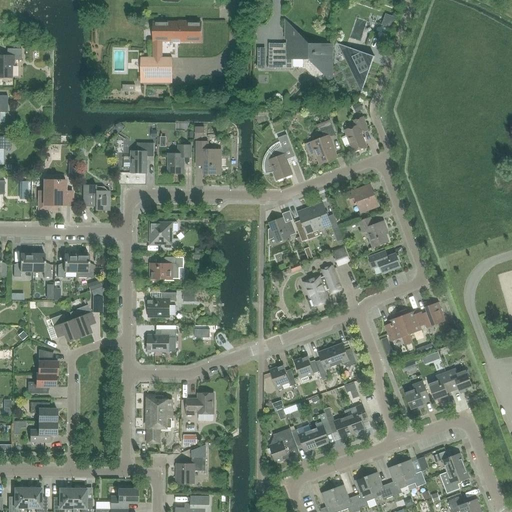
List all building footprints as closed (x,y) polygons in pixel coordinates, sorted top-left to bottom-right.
[(391,28),(394,18),(385,14),(381,25),(391,28)] [(293,60),(308,60),(332,84),(333,44),(309,44),(285,19),(285,44),(269,43),(268,68),(293,69),(293,60)] [(162,58),(162,42),(201,42),(201,22),(153,22),(154,42),(153,42),(152,58),(141,58),(141,76),(172,76),(172,58),(162,58)] [(364,85),(374,57),(346,47),(344,51),(359,84),(364,85)] [(7,49),(7,56),(0,55),(0,77),(11,78),(12,65),(14,65),(14,60),(21,60),(21,49),(7,49)] [(361,133),(368,130),(363,117),(353,121),(355,126),(344,131),(346,136),(342,137),(342,139),(345,146),(346,147),(350,146),(352,152),(366,147),(361,133)] [(316,154),(320,164),(336,158),(329,138),(335,135),(330,122),(317,127),(321,138),(305,144),(310,157),(316,154)] [(294,157),(289,142),(286,135),(278,138),(279,142),(277,144),(275,145),(273,146),(272,147),(270,148),(270,149),(268,151),(267,153),(266,155),(265,157),(264,159),(263,161),(263,164),(263,166),(263,168),(263,170),(263,173),(263,174),(273,172),(276,181),(293,175),(287,160),(294,157)] [(0,136),(0,149),(10,150),(11,137),(0,136)] [(221,150),(207,150),(207,142),(197,142),(197,160),(204,160),(203,174),(220,174),(221,150)] [(154,157),(154,143),(137,143),(137,151),(131,151),(130,173),(146,174),(147,157),(154,157)] [(191,158),(191,145),(178,145),(178,154),(168,154),(168,174),(183,174),(183,158),(191,158)] [(141,187),(141,176),(124,176),(124,187),(141,187)] [(72,205),(72,192),(65,192),(65,181),(59,181),(59,180),(56,180),(56,181),(43,181),(43,191),(38,191),(38,210),(57,211),(57,206),(65,206),(65,205),(72,205)] [(109,211),(109,191),(107,191),(103,187),(95,187),(95,185),(83,185),(83,207),(95,207),(95,211),(109,211)] [(361,213),(378,206),(372,192),(364,195),(361,189),(348,194),(352,205),(357,203),(361,213)] [(343,240),(339,228),(334,214),(328,217),(323,203),(310,208),(318,230),(331,225),(337,242),(343,240)] [(306,235),(318,230),(310,208),(298,212),(303,226),(296,228),(301,243),(308,240),(306,235)] [(290,236),(296,234),(291,221),(285,223),(283,218),(269,223),(271,228),(268,230),(268,240),(274,238),(276,243),(290,238),(290,236)] [(373,248),(388,242),(384,230),(386,229),(383,221),(373,225),(370,218),(359,222),(363,232),(366,231),(373,248)] [(173,239),(173,231),(177,231),(177,224),(173,224),(173,223),(150,222),(149,245),(160,245),(164,251),(178,251),(178,239),(173,239)] [(333,252),(338,266),(349,262),(344,248),(333,252)] [(382,274),(400,267),(396,254),(383,259),(381,253),(369,257),(373,268),(379,266),(382,274)] [(32,272),(32,254),(20,254),(20,265),(13,265),(13,277),(20,277),(20,272),(32,272)] [(50,265),(44,265),(44,254),(32,254),(32,272),(44,272),(44,278),(50,278),(50,265)] [(76,273),(76,255),(64,255),(64,265),(57,265),(57,278),(64,278),(64,272),(76,273)] [(94,266),(88,265),(88,255),(76,255),(76,273),(88,273),(88,278),(94,278),(94,266)] [(183,257),(165,257),(165,264),(150,264),(150,279),(153,279),(153,283),(153,279),(165,279),(164,280),(164,281),(173,281),(170,281),(170,279),(179,279),(178,279),(179,268),(182,268),(182,269),(183,269),(183,257)] [(315,306),(316,306),(328,301),(325,291),(330,289),(331,293),(340,290),(332,267),(322,270),(325,277),(320,278),(319,277),(304,283),(311,300),(313,299),(315,306)] [(161,293),(161,301),(148,300),(148,316),(169,316),(169,301),(176,301),(177,293),(161,293)] [(102,313),(102,297),(93,297),(93,313),(102,313)] [(421,314),(425,325),(427,328),(445,321),(438,303),(431,305),(429,301),(423,303),(427,312),(421,314)] [(87,322),(93,320),(88,305),(75,310),(75,311),(69,313),(72,320),(78,338),(91,333),(87,322)] [(425,325),(421,314),(421,312),(415,314),(414,312),(406,314),(405,310),(400,312),(409,335),(421,330),(420,326),(425,325)] [(412,343),(409,335),(400,312),(395,313),(397,318),(389,321),(390,324),(385,326),(391,342),(402,337),(405,345),(412,343)] [(72,320),(66,322),(63,314),(50,319),(56,334),(62,331),(66,342),(78,338),(72,320)] [(169,352),(169,337),(176,337),(176,330),(161,330),(161,337),(148,337),(147,350),(162,350),(162,352),(169,352)] [(356,364),(352,353),(347,355),(342,344),(330,348),(337,365),(344,362),(346,368),(356,364)] [(325,369),(337,365),(330,348),(318,353),(322,364),(317,366),(319,372),(322,381),(328,379),(325,369)] [(51,359),(53,353),(38,350),(38,374),(55,375),(57,375),(57,362),(49,362),(49,359),(51,359)] [(307,357),(295,362),(297,368),(296,370),(297,372),(299,372),(301,379),(301,378),(302,382),(309,379),(307,376),(319,372),(317,366),(315,361),(309,363),(307,357)] [(283,366),(270,371),(273,378),(272,379),(273,381),(274,382),(276,388),(282,385),(284,389),(290,387),(296,384),(290,370),(285,372),(283,366)] [(445,373),(452,391),(458,389),(460,394),(466,391),(465,389),(472,387),(466,370),(457,373),(455,369),(445,373)] [(447,393),(452,391),(445,373),(436,376),(437,381),(429,384),(435,400),(442,398),(443,400),(448,398),(447,393)] [(38,374),(36,374),(36,382),(27,382),(27,394),(43,394),(43,387),(55,387),(55,375),(38,374)] [(423,402),(429,400),(422,381),(412,385),(414,390),(405,393),(411,409),(418,407),(419,409),(425,407),(423,402)] [(194,410),(198,410),(198,414),(213,414),(213,394),(198,394),(198,401),(194,401),(194,400),(186,400),(186,414),(194,414),(194,410)] [(171,428),(172,400),(163,400),(163,396),(153,396),(153,397),(147,397),(146,443),(160,444),(160,428),(171,428)] [(1,403),(1,415),(13,415),(12,402),(1,403)] [(45,409),(45,403),(30,403),(30,413),(38,413),(38,422),(56,423),(56,409),(45,409)] [(361,418),(366,416),(362,405),(350,410),(352,415),(346,417),(353,434),(365,429),(361,418)] [(334,421),(332,416),(329,408),(324,410),(327,418),(326,418),(327,420),(331,429),(336,427),(341,438),(353,434),(346,417),(334,421)] [(325,432),(331,429),(327,420),(315,424),(316,428),(311,430),(317,447),(329,443),(325,432)] [(30,430),(30,442),(45,442),(49,442),(49,436),(56,436),(56,423),(38,422),(38,430),(30,430)] [(291,432),(290,429),(273,435),(274,437),(269,446),(276,463),(288,458),(287,456),(289,455),(290,449),(296,446),(295,443),(291,432)] [(317,447),(311,430),(299,435),(297,429),(291,432),(295,443),(301,441),(305,452),(317,447)] [(195,435),(183,435),(183,445),(189,445),(189,442),(195,442),(195,435)] [(447,472),(464,466),(459,454),(448,458),(446,451),(433,456),(435,463),(443,460),(447,472)] [(205,471),(205,457),(191,457),(191,464),(176,464),(176,484),(194,484),(194,471),(205,471)] [(399,464),(408,486),(415,483),(416,487),(426,484),(421,471),(416,474),(411,460),(399,464)] [(400,489),(408,486),(399,464),(388,468),(393,482),(388,484),(392,496),(402,493),(400,489)] [(464,466),(447,472),(452,484),(444,487),(447,494),(460,489),(457,482),(468,478),(464,466)] [(392,496),(388,484),(382,486),(377,473),(366,477),(374,499),(381,496),(383,500),(392,496)] [(367,501),(374,499),(366,477),(355,481),(360,494),(354,497),(359,509),(368,505),(367,501)] [(359,509),(354,497),(349,499),(344,485),(332,489),(341,511),(348,509),(349,511),(356,511),(360,511),(359,509)] [(137,503),(137,490),(128,489),(128,487),(119,487),(119,489),(118,489),(118,497),(110,497),(110,509),(127,510),(127,503),(137,503)] [(27,508),(28,488),(14,488),(14,499),(8,499),(8,511),(18,511),(19,508),(27,508)] [(46,511),(47,500),(41,500),(41,489),(28,488),(27,508),(36,508),(35,511),(46,511)] [(72,509),(73,489),(59,489),(59,500),(53,500),(52,511),(63,511),(64,509),(72,509)] [(91,511),(92,500),(86,500),(86,489),(73,489),(72,509),(81,509),(80,511),(91,511)] [(338,511),(341,511),(332,489),(321,494),(326,507),(321,509),(321,511),(338,511)] [(208,511),(209,497),(191,497),(191,504),(184,504),(184,509),(176,508),(175,511),(208,511)] [(460,511),(479,511),(481,511),(476,499),(464,504),(462,497),(448,503),(451,511),(458,511),(460,511)]
